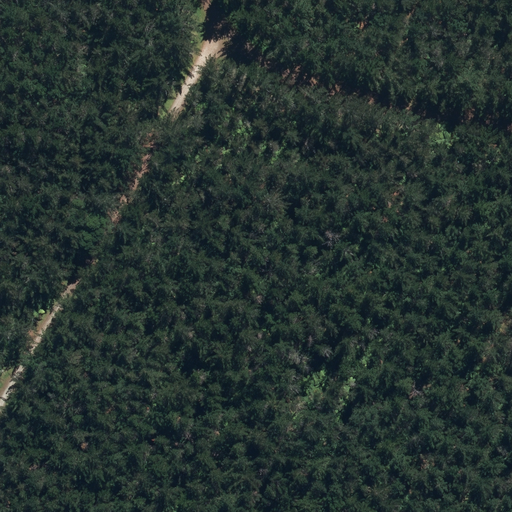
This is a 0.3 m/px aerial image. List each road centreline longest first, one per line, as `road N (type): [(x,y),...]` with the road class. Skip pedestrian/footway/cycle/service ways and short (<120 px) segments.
road 1 (track): [(0,408),(222,31)]
road 2 (track): [(511,130),(322,92),(222,31),(207,0)]
